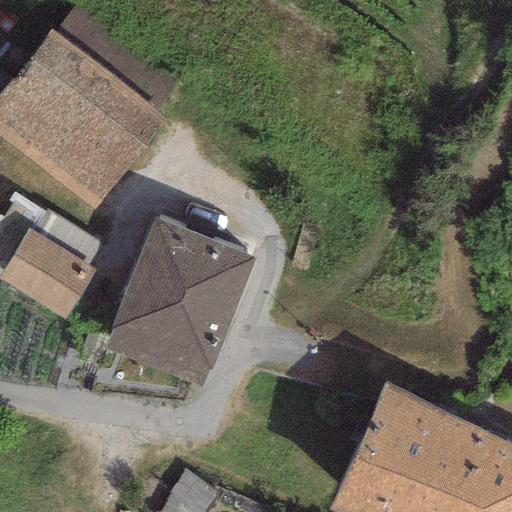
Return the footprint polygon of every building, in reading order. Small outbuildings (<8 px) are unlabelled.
[(180,77),(79,0),(76,0),(51,33),(154,111),(180,77)] [(51,33),(48,29),(0,90),(0,137),(93,211),(164,121),(154,111),(51,33)] [(30,232),(25,230),(0,270),(0,281),(62,319),(92,270),(84,265),(97,243),(43,210),(30,232)] [(253,258),(153,220),(101,351),(198,388),(205,369),(209,371),(253,258)] [(393,511),(511,511),(511,441),(387,379),(366,425),(337,486),(393,511)]
